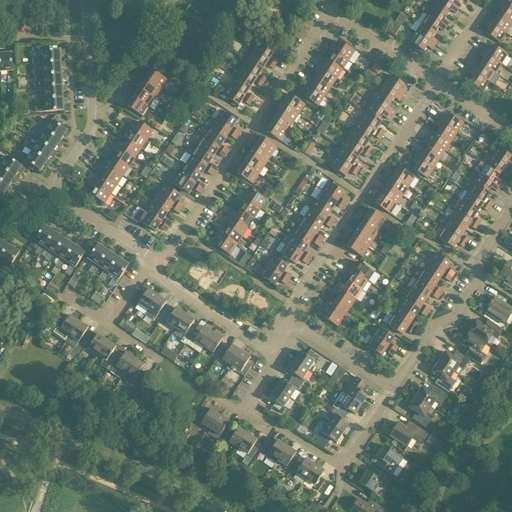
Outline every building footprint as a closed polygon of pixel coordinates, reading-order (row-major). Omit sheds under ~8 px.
[(443,0),(437,0),(433,6),(447,15),(450,11),(455,14),(458,10),(443,0)] [(443,0),(458,10),(461,5),(456,2),(457,0),(443,0)] [(500,0),(499,3),(511,11),(511,0),(507,0),(507,2),(503,0),(500,0)] [(511,25),(511,23),(511,11),(499,3),(496,7),(501,11),(498,15),(511,25)] [(433,6),(427,15),(446,28),(449,23),(444,20),(447,15),(433,6)] [(427,15),(421,24),(435,33),(438,29),(443,32),(446,28),(427,15)] [(506,34),(511,25),(498,15),(495,20),(490,17),(487,21),(506,34)] [(506,34),(487,21),(484,25),(489,29),(486,34),(499,43),(506,34)] [(421,24),(415,33),(434,46),(437,41),(432,38),(435,33),(421,24)] [(434,46),(415,33),(409,43),(423,52),(426,47),(431,50),(434,46)] [(259,41),(253,50),(269,61),(275,52),(259,41)] [(332,45),(329,49),(348,61),(354,52),(341,43),(337,48),(332,45)] [(33,65),(43,64),(61,63),(60,56),(63,56),(63,53),(64,53),(64,50),(60,51),(60,50),(44,51),(44,45),(31,46),(32,53),(42,52),(42,59),(32,60),(33,65)] [(485,48),(482,52),(501,65),(507,55),(493,46),(490,51),(485,48)] [(342,70),(348,61),(329,49),(326,53),(332,56),(328,61),(342,70)] [(0,69),(0,72),(7,72),(8,82),(13,82),(12,72),(13,72),(11,54),(4,54),(4,52),(1,52),(1,51),(0,50),(0,69)] [(253,50),(247,59),(263,70),(269,61),(253,50)] [(495,74),(501,65),(482,52),(479,56),(484,60),(481,64),(495,74)] [(247,59),(241,68),(257,79),(263,70),(247,59)] [(320,63),(317,67),(336,79),(342,70),(328,61),(325,66),(320,63)] [(61,63),(43,64),(43,71),(33,72),(33,77),(43,76),(61,75),(61,68),(64,68),(64,65),(65,65),(64,63),(61,63)] [(375,63),(371,70),(376,73),(380,66),(375,63)] [(473,66),(470,70),(489,83),(494,86),(500,77),(495,74),(481,64),(478,69),(473,66)] [(330,88),(336,79),(317,67),(315,71),(320,74),(316,79),(330,88)] [(241,68),(235,77),(251,88),(257,79),(241,68)] [(151,70),(145,79),(161,90),(167,80),(151,70)] [(482,92),(489,83),(470,70),(467,74),(472,78),(469,83),(482,92)] [(65,75),(61,75),(43,76),(44,83),(34,83),(34,89),(44,88),(62,87),(62,80),(64,80),(64,77),(65,77),(65,75)] [(389,75),(383,85),(402,97),(405,93),(400,90),(403,85),(389,75)] [(235,77),(229,86),(245,97),(251,88),(235,77)] [(145,79),(139,88),(155,99),(161,90),(145,79)] [(308,81),(305,85),(324,97),(330,88),(316,79),(313,84),(308,81)] [(318,107),(324,97),(305,85),(303,89),(308,92),(304,98),(318,107)] [(383,85),(377,94),(391,103),(394,98),(399,102),(402,97),(383,85)] [(35,101),(45,100),(63,99),(62,92),(65,92),(65,89),(66,89),(66,86),(62,87),(44,88),(45,95),(34,95),(35,101)] [(238,106),(245,97),(229,86),(223,96),(238,106)] [(139,88),(133,97),(149,108),(155,99),(139,88)] [(133,97),(130,95),(125,92),(123,97),(130,102),(127,107),(142,117),(149,108),(133,97)] [(377,94),(371,103),(390,115),(393,111),(388,108),(391,103),(377,94)] [(199,101),(205,105),(209,99),(203,95),(199,101)] [(289,95),(283,104),(299,115),(305,105),(289,95)] [(67,98),(63,99),(45,100),(45,107),(35,107),(35,113),(46,112),(64,111),(63,104),(66,104),(66,101),(67,101),(67,98)] [(387,120),(390,115),(371,103),(365,112),(379,121),(382,116),(387,120)] [(293,124),(299,115),(283,104),(277,113),(293,124)] [(195,107),(191,113),(197,117),(200,111),(195,107)] [(320,120),(324,114),(318,110),(314,116),(320,120)] [(221,111),(215,120),(231,131),(237,121),(221,111)] [(365,112),(359,121),(375,132),(381,122),(379,121),(365,112)] [(277,113),(271,122),(287,133),(293,124),(277,113)] [(441,117),(438,121),(457,133),(463,124),(449,115),(446,120),(441,117)] [(37,126),(45,132),(60,141),(64,136),(66,137),(68,135),(68,136),(70,133),(67,131),(63,128),(66,123),(55,116),(48,127),(39,122),(37,126)] [(161,125),(154,120),(150,125),(157,130),(161,125)] [(225,140),(231,131),(215,120),(209,129),(225,140)] [(369,141),(375,132),(359,121),(353,130),(369,141)] [(437,133),(451,142),(457,133),(438,121),(435,125),(440,128),(437,133)] [(130,123),(127,128),(147,141),(153,131),(139,122),(136,127),(130,123)] [(280,142),(287,133),(271,122),(264,131),(280,142)] [(184,134),(188,129),(183,125),(179,131),(184,134)] [(127,128),(124,132),(125,133),(130,136),(127,141),(141,150),(144,152),(150,143),(147,141),(127,128)] [(209,129),(203,138),(219,149),(225,140),(209,129)] [(353,130),(347,139),(363,150),(369,141),(353,130)] [(30,136),(38,142),(54,151),(57,146),(60,147),(61,145),(62,146),(63,143),(60,141),(45,132),(41,137),(33,132),(30,136)] [(445,151),(451,142),(437,133),(434,138),(429,135),(426,139),(445,151)] [(261,137),(254,147),(270,157),(277,148),(261,137)] [(203,138),(197,147),(213,158),(216,153),(219,155),(222,151),(219,149),(203,138)] [(347,139),(341,148),(357,159),(363,150),(347,139)] [(425,151),(439,160),(445,151),(426,139),(423,143),(428,146),(425,151)] [(135,159),(141,150),(127,141),(124,145),(118,141),(115,146),(135,159)] [(32,152),(47,161),(51,156),(53,157),(54,155),(55,156),(57,153),(54,151),(38,142),(35,147),(26,142),(23,146),(32,152)] [(129,168),(135,159),(115,146),(112,150),(118,154),(115,158),(129,168)] [(174,150),(168,146),(165,152),(170,155),(174,150)] [(197,147),(191,156),(207,167),(213,158),(197,147)] [(264,166),(270,157),(254,147),(248,156),(264,166)] [(311,151),(305,147),(301,152),(308,156),(311,151)] [(491,157),(510,169),(511,166),(511,164),(508,162),(511,156),(498,147),(491,157)] [(341,148),(335,157),(351,168),(357,159),(341,148)] [(433,169),(439,160),(425,151),(422,156),(417,153),(414,157),(433,169)] [(47,161),(32,152),(28,157),(20,152),(17,156),(25,162),(40,172),(44,166),(46,167),(48,165),(49,166),(50,163),(47,161)] [(191,156),(185,165),(201,176),(207,167),(191,156)] [(248,156),(242,165),(258,175),(264,166),(248,156)] [(0,167),(15,177),(19,172),(21,173),(22,171),(23,171),(25,169),(21,167),(22,167),(7,157),(3,163),(0,161),(0,167)] [(345,177),(351,168),(335,157),(329,166),(345,177)] [(433,169),(414,157),(411,161),(416,164),(413,170),(427,179),(433,169)] [(491,157),(485,166),(499,175),(502,170),(508,173),(510,169),(491,157)] [(123,177),(129,168),(115,158),(112,163),(106,159),(103,164),(123,177)] [(480,162),(474,171),(479,175),(498,187),(501,183),(496,180),(499,175),(485,166),(480,162)] [(117,186),(123,177),(103,164),(100,168),(106,172),(103,176),(117,186)] [(185,165),(179,174),(195,185),(201,176),(185,165)] [(252,185),(258,175),(242,165),(236,174),(252,185)] [(146,178),(150,168),(145,166),(140,175),(146,178)] [(0,181),(8,187),(12,182),(14,183),(16,181),(17,181),(18,179),(15,177),(0,167),(0,181)] [(399,167),(392,177),(408,187),(415,178),(399,167)] [(189,194),(195,185),(179,174),(173,184),(189,194)] [(496,191),(498,187),(479,175),(474,183),(487,193),(490,188),(496,191)] [(111,195),(117,186),(103,176),(100,181),(94,177),(91,182),(111,195)] [(402,196),(408,187),(392,177),(386,186),(402,196)] [(0,196),(2,197),(5,192),(8,193),(9,191),(10,192),(11,189),(8,187),(0,181),(0,196)] [(105,204),(111,195),(91,182),(88,186),(94,190),(91,195),(105,204)] [(328,182),(322,191),(338,202),(344,192),(328,182)] [(474,183),(467,193),(483,203),(489,194),(487,193),(474,183)] [(173,205),(176,207),(181,210),(183,205),(176,200),(179,195),(163,185),(157,194),(173,205)] [(386,186),(380,195),(396,205),(402,196),(386,186)] [(322,191),(316,200),(332,211),(334,207),(336,208),(338,208),(341,204),(338,202),(322,191)] [(243,193),(240,197),(260,210),(266,201),(252,192),(249,197),(243,193)] [(467,193),(461,202),(477,212),(483,203),(467,193)] [(157,194),(151,203),(167,214),(173,205),(157,194)] [(390,215),(396,205),(380,195),(374,204),(390,215)] [(254,219),(260,210),(240,197),(237,202),(243,205),(240,210),(254,219)] [(316,200),(310,209),(326,220),(332,211),(316,200)] [(461,202),(455,211),(471,221),(477,212),(461,202)] [(151,203),(145,212),(161,223),(167,214),(151,203)] [(276,204),(273,209),(279,213),(282,208),(276,204)] [(310,209),(304,218),(320,229),(326,220),(310,209)] [(107,217),(115,222),(119,215),(112,210),(107,217)] [(231,211),(228,215),(248,228),(254,219),(240,210),(237,215),(231,211)] [(361,217),(364,220),(380,230),(386,221),(370,210),(367,215),(360,210),(357,215),(361,217)] [(455,211),(449,220),(465,230),(471,221),(455,211)] [(164,225),(161,223),(145,212),(139,222),(155,232),(158,228),(160,229),(162,229),(164,225)] [(242,237),(248,228),(228,215),(225,220),(231,223),(228,228),(242,237)] [(304,218),(298,227),(314,238),(320,229),(304,218)] [(374,239),(380,230),(364,220),(358,228),(374,239)] [(449,220),(443,229),(459,239),(465,230),(449,220)] [(45,248),(54,233),(49,229),(50,227),(48,225),(49,224),(46,223),(44,226),(34,241),(40,245),(35,253),(39,256),(45,248)] [(308,247),(314,238),(298,227),(292,236),(308,247)] [(219,229),(216,233),(236,246),(242,237),(228,228),(225,233),(219,229)] [(358,228),(352,238),(368,248),(374,239),(358,228)] [(453,249),(459,239),(443,229),(437,238),(453,249)] [(56,230),(54,233),(45,248),(50,252),(45,260),(49,263),(55,255),(64,239),(59,236),(60,233),(58,232),(59,231),(56,230)] [(230,256),(236,246),(216,233),(213,238),(219,241),(216,247),(230,256)] [(0,259),(9,246),(3,242),(4,240),(2,238),(3,237),(1,236),(0,236),(0,259)] [(66,236),(64,239),(55,255),(60,258),(55,267),(59,270),(65,261),(74,246),(69,242),(70,240),(68,239),(69,238),(66,236)] [(292,236),(286,245),(302,256),(308,247),(292,236)] [(362,257),(368,248),(352,238),(346,247),(362,257)] [(264,241),(260,246),(266,249),(269,244),(264,241)] [(98,267),(108,251),(102,248),(104,245),(102,244),(102,243),(100,242),(98,245),(88,260),(94,264),(88,272),(92,275),(98,267)] [(11,243),(9,246),(0,259),(0,261),(5,265),(0,271),(0,273),(3,276),(9,267),(9,268),(19,253),(13,249),(14,246),(12,245),(13,244),(11,243)] [(76,243),(74,246),(65,261),(70,265),(65,273),(69,276),(75,268),(85,253),(79,249),(80,247),(78,245),(79,244),(76,243)] [(296,265),(302,256),(286,245),(279,255),(296,265)] [(103,282),(108,273),(118,258),(112,254),(114,252),(112,251),(112,250),(110,248),(108,251),(98,267),(104,270),(98,279),(103,282)] [(435,253),(428,262),(444,273),(451,263),(435,253)] [(118,258),(108,273),(114,277),(108,285),(113,288),(118,280),(128,265),(122,261),(124,259),(122,257),(122,256),(120,255),(118,258)] [(271,256),(265,266),(281,276),(287,267),(271,256)] [(26,274),(30,267),(21,261),(17,268),(26,274)] [(428,262),(423,271),(438,282),(444,273),(428,262)] [(511,265),(508,262),(499,276),(506,281),(504,284),(511,289),(511,265)] [(351,265),(348,269),(368,282),(374,273),(360,263),(357,268),(351,265)] [(281,276),(265,266),(259,275),(275,286),(281,276)] [(37,280),(43,271),(38,268),(35,273),(31,270),(28,274),(37,280)] [(351,277),(348,282),(362,291),(368,282),(348,269),(345,273),(351,277)] [(423,271),(417,280),(432,291),(436,293),(438,289),(438,288),(436,286),(438,282),(423,271)] [(74,274),(67,285),(68,285),(73,288),(80,278),(74,274)] [(426,300),(432,291),(417,280),(411,289),(426,300)] [(356,300),(362,291),(348,282),(345,286),(339,283),(336,287),(356,300)] [(56,297),(59,292),(49,285),(45,290),(56,297)] [(350,309),(356,300),(336,287),(333,291),(339,295),(336,300),(350,309)] [(411,289),(405,298),(421,309),(426,300),(411,289)] [(138,304),(147,310),(157,296),(148,290),(144,296),(139,293),(132,303),(137,306),(138,304)] [(90,300),(101,307),(105,301),(94,294),(90,300)] [(144,315),(153,321),(155,318),(160,322),(167,311),(162,308),(166,302),(157,296),(147,310),(144,315)] [(511,305),(510,308),(494,297),(491,301),(490,302),(491,303),(485,312),(485,313),(487,311),(505,323),(503,325),(504,325),(511,312),(511,305)] [(405,298),(399,307),(415,318),(421,309),(405,298)] [(344,318),(350,309),(336,300),(333,304),(327,301),(324,305),(344,318)] [(337,327),(344,318),(324,305),(321,309),(327,313),(324,318),(337,327)] [(399,307),(393,316),(409,327),(415,318),(399,307)] [(172,314),(167,311),(160,322),(165,325),(166,323),(175,329),(185,314),(176,308),(172,314)] [(0,331),(11,335),(18,317),(0,310),(0,331)] [(387,313),(381,322),(387,325),(386,326),(402,336),(409,327),(393,316),(387,313)] [(183,337),(188,340),(195,330),(190,326),(194,321),(185,314),(175,329),(185,335),(183,337)] [(65,342),(79,322),(69,316),(66,322),(61,319),(51,333),(65,342)] [(131,333),(135,324),(122,318),(118,327),(131,333)] [(469,333),(486,345),(486,344),(491,336),(496,339),(502,330),(488,321),(484,327),(477,322),(469,333)] [(88,328),(79,322),(65,342),(74,348),(77,354),(80,350),(82,348),(89,337),(84,334),(88,328)] [(29,331),(18,326),(10,343),(22,348),(29,331)] [(382,326),(380,328),(394,337),(395,335),(385,328),(382,326)] [(400,338),(402,336),(386,326),(385,328),(395,335),(400,338)] [(200,333),(195,330),(188,340),(193,343),(194,341),(203,348),(213,333),(204,327),(200,333)] [(254,336),(257,332),(250,327),(247,331),(254,336)] [(378,327),(372,337),(388,347),(394,338),(378,327)] [(135,328),(131,334),(142,342),(146,336),(135,328)] [(222,339),(213,333),(203,348),(213,354),(211,355),(216,359),(223,348),(218,345),(222,339)] [(486,345),(469,333),(469,334),(462,345),(469,350),(465,356),(479,365),(485,356),(480,353),(485,345),(486,345)] [(94,340),(89,337),(82,348),(87,351),(88,349),(97,355),(107,341),(97,334),(94,340)] [(388,347),(372,337),(366,346),(382,357),(388,347)] [(116,347),(107,341),(97,355),(103,359),(101,365),(108,369),(117,356),(112,353),(116,347)] [(228,351),(223,348),(216,359),(221,362),(222,360),(231,366),(241,352),(232,345),(228,351)] [(172,361),(176,354),(164,347),(160,353),(172,361)] [(300,352),(294,361),(308,371),(314,362),(316,363),(319,358),(309,351),(306,356),(300,352)] [(241,352),(231,366),(237,370),(236,372),(239,374),(244,377),(251,367),(247,364),(250,358),(241,352)] [(442,353),(438,360),(440,361),(439,363),(453,373),(454,372),(460,376),(463,371),(470,361),(460,354),(456,360),(452,357),(445,352),(444,354),(442,353)] [(122,359),(117,356),(108,369),(110,370),(109,370),(122,379),(125,374),(135,359),(125,353),(122,359)] [(144,365),(135,359),(125,374),(130,377),(128,380),(128,381),(128,384),(129,385),(135,389),(145,374),(140,371),(144,365)] [(290,379),(301,386),(304,381),(302,380),(308,371),(294,361),(288,371),(293,374),(290,379)] [(439,363),(432,373),(439,377),(443,380),(438,387),(448,393),(450,391),(456,382),(457,383),(461,377),(460,376),(454,372),(453,373),(439,363)] [(339,367),(333,375),(339,379),(340,379),(345,371),(339,367)] [(482,373),(474,386),(480,390),(488,377),(482,373)] [(353,387),(347,396),(361,406),(367,397),(361,393),(367,385),(356,378),(351,386),(353,387)] [(281,380),(275,389),(290,399),(296,390),(298,391),(301,386),(290,379),(287,384),(281,380)] [(422,388),(415,398),(430,408),(434,402),(440,406),(447,395),(437,388),(433,395),(422,388)] [(290,399),(275,389),(269,399),(275,402),(272,407),(282,414),(286,409),(284,408),(290,399)] [(342,393),(332,407),(335,409),(346,416),(349,411),(355,415),(361,406),(347,396),(342,393)] [(430,408),(415,398),(409,408),(419,415),(415,422),(425,429),(433,417),(426,413),(430,408)] [(334,415),(328,424),(343,434),(349,425),(343,421),(346,416),(335,409),(335,410),(332,408),(329,412),(332,414),(334,415)] [(210,430),(220,415),(210,409),(207,415),(202,412),(195,423),(200,426),(201,424),(210,430)] [(210,430),(207,434),(217,440),(218,438),(223,441),(230,431),(225,428),(229,422),(220,415),(210,430)] [(296,430),(299,425),(295,422),(291,427),(296,430)] [(390,436),(406,448),(412,439),(421,445),(427,435),(409,423),(408,423),(411,425),(408,430),(398,423),(390,436)] [(342,434),(328,424),(322,433),(320,432),(317,437),(327,444),(330,439),(336,443),(342,434)] [(305,429),(300,426),(296,431),(301,435),(305,429)] [(230,431),(223,441),(228,444),(229,443),(238,449),(248,434),(238,428),(235,434),(230,431)] [(257,440),(248,434),(238,449),(247,455),(246,457),(251,460),(258,449),(253,446),(257,440)] [(327,444),(317,437),(315,436),(312,441),(324,449),(327,444)] [(427,442),(432,446),(436,440),(431,436),(427,442)] [(277,461),(287,447),(278,441),(274,446),(266,441),(259,452),(267,457),(266,458),(275,464),(277,461)] [(378,451),(374,456),(379,459),(375,465),(391,476),(402,459),(384,446),(380,453),(378,451)] [(296,453),(287,447),(277,461),(286,467),(285,469),(290,472),(297,462),(292,459),(296,453)] [(251,460),(246,457),(242,463),(247,466),(251,460)] [(302,465),(297,462),(290,472),(295,476),(296,474),(305,480),(315,465),(306,459),(302,465)] [(324,472),(315,465),(305,480),(314,486),(313,488),(318,491),(325,480),(320,477),(324,472)] [(363,477),(359,483),(374,493),(379,486),(383,488),(389,479),(373,468),(369,474),(365,471),(361,476),(363,477)] [(358,499),(350,511),(351,511),(373,511),(375,511),(376,511),(384,511),(385,510),(372,501),(368,506),(358,499)] [(313,511),(317,506),(311,502),(307,507),(313,511)] [(314,511),(313,511),(320,511),(325,506),(320,502),(314,511)]
